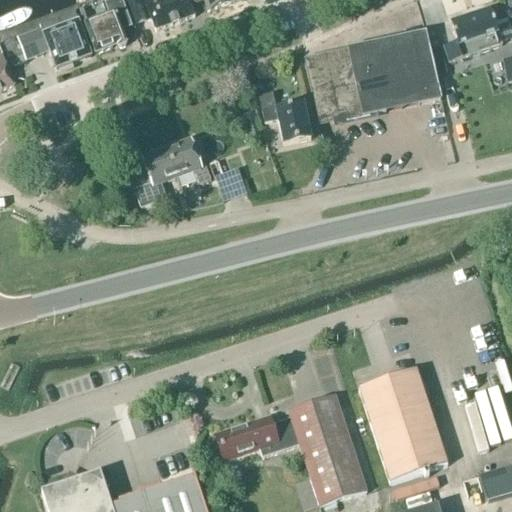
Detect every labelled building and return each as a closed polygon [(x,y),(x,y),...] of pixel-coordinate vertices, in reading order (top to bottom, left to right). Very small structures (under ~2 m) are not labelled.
[(131,26),(125,7),(122,0),(118,0),(102,6),(107,18),(84,27),(95,58),(117,50),(117,51),(119,50),(121,51),(125,49),(125,48),(127,47),(123,36),(134,32),(132,26),(131,26)] [(155,35),(195,20),(186,0),(162,0),(145,7),(155,35)] [(190,0),(192,4),(202,0),(208,15),(229,7),(226,0),(190,0)] [(131,26),(132,26),(144,22),(137,3),(125,7),(131,26)] [(511,40),(511,36),(504,13),(491,17),(490,14),(450,28),(456,47),(443,51),(448,66),(501,48),(500,44),(511,40)] [(91,60),(78,26),(74,15),(38,28),(40,33),(18,42),(26,63),(49,55),(56,73),(91,60)] [(440,103),(433,74),(429,55),(425,37),(305,63),(319,125),(334,122),(335,126),(440,103)] [(4,69),(1,60),(3,60),(0,50),(0,94),(14,89),(6,68),(4,69)] [(429,55),(433,74),(444,71),(439,52),(429,55)] [(276,116),(272,99),(258,102),(264,128),(278,125),(283,149),(310,143),(303,110),(276,116)] [(259,137),(253,139),(251,145),(253,151),(263,147),(259,137)] [(166,153),(178,182),(193,176),(198,189),(211,185),(205,171),(202,172),(191,143),(180,147),(178,146),(169,149),(169,152),(166,153)] [(178,182),(166,153),(163,154),(161,152),(152,155),(152,158),(141,162),(151,187),(133,194),(140,213),(154,207),(154,206),(166,202),(161,188),(178,182)] [(214,183),(223,180),(217,165),(209,168),(208,169),(213,184),(214,183)] [(428,480),(427,476),(447,469),(416,373),(358,392),(389,488),(423,477),(424,481),(428,480)] [(269,421),(214,439),(223,467),(259,455),(262,462),(299,450),(310,484),(319,511),(366,497),(334,400),(287,415),(290,423),(271,429),(269,421)] [(111,511),(100,477),(77,484),(68,480),(64,488),(41,496),(46,511),(204,511),(194,480),(118,505),(119,508),(111,511)]
